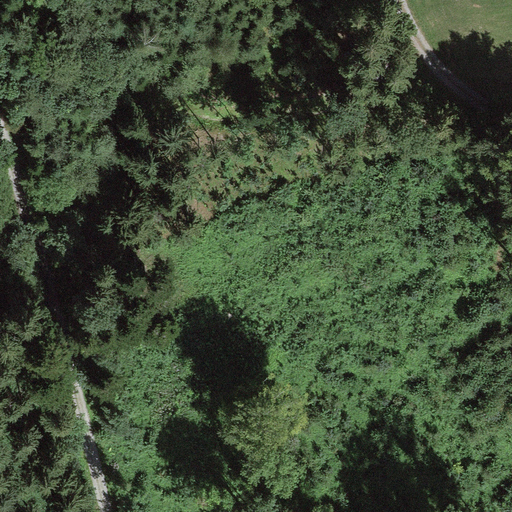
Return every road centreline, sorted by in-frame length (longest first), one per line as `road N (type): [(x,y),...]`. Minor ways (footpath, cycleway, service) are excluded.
road 1 (track): [(0,149),(91,511)]
road 2 (track): [(511,115),(447,79),(406,0)]
